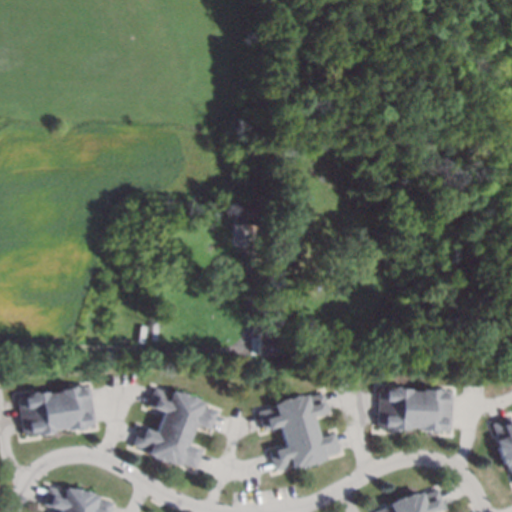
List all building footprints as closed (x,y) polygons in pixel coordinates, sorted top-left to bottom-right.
[(246,205),(232,204),(231,245),(245,245),(246,205)] [(292,236),(291,240),(297,241),(294,259),(266,255),(270,233),(292,236)] [(320,335),(307,336),(307,328),(320,327),(320,335)] [(282,341),(281,360),(263,359),(264,341),(282,341)] [(320,349),(320,362),(306,362),(306,349),(320,349)] [(85,387),(87,387),(87,389),(92,421),(90,422),(90,425),(63,429),(63,427),(50,429),(50,431),(24,435),(23,431),(20,432),(15,397),(17,397),(17,394),(44,390),(45,392),(57,390),(56,388),(84,384),(85,387)] [(167,392),(168,389),(174,392),(174,391),(194,398),(194,399),(199,401),(198,404),(214,410),(207,428),(191,423),(184,444),(199,449),(193,467),(177,462),(176,465),(170,462),(170,463),(150,457),(151,455),(144,453),(146,450),(130,444),(136,426),(152,431),(160,410),(145,405),(152,386),(167,392)] [(406,388),(406,390),(417,390),(417,389),(446,390),(446,392),(448,392),(447,427),(444,427),(444,430),(416,429),(416,427),(405,426),(405,429),(376,427),(376,424),(374,424),(376,389),(378,390),(378,386),(406,388)] [(325,410),(309,415),(315,436),(331,432),(336,450),(321,455),(321,458),(315,460),(316,461),(296,467),(295,466),(289,467),(288,464),(272,469),(267,450),(283,446),(277,425),(261,429),(255,410),(271,406),(270,403),(277,401),(276,399),(296,394),(296,395),(302,393),(303,396),(319,391),(325,410)] [(511,482),(507,469),(504,470),(502,465),(500,465),(493,446),(494,445),(492,439),(495,438),(489,422),(507,415),(511,427),(511,482)] [(62,489),(63,486),(69,488),(69,486),(89,492),(89,493),(95,494),(94,497),(110,501),(107,511),(55,511),(57,508),(40,504),(45,485),(62,489)] [(440,506),(425,511),(371,511),(371,510),(387,505),(386,502),(392,500),(391,498),(411,492),(411,493),(417,491),(418,493),(434,488),(440,506)]
